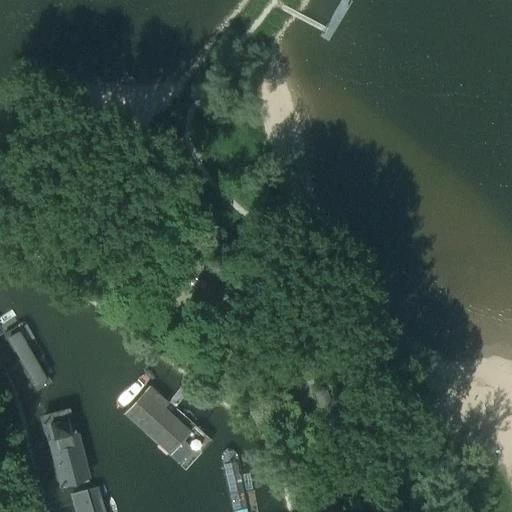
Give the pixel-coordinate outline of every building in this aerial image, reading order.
[(0,309),(19,293),(2,279),(0,278),(0,309)] [(16,393),(22,408),(78,391),(68,366),(59,348),(45,325),(31,306),(19,293),(0,309),(0,362),(8,376),(16,393)] [(312,354),(298,370),(307,377),(321,361),(312,354)] [(183,485),(242,420),(158,359),(106,416),(183,485)] [(334,412),(325,388),(314,392),(322,416),(334,412)] [(78,391),(22,408),(26,421),(32,446),(38,477),(45,496),(46,500),(107,485),(95,439),(78,391)] [(183,485),(203,511),(291,511),(290,488),(288,472),(282,457),(272,445),(247,424),(242,420),(183,485)] [(114,511),(107,485),(46,500),(49,511),(114,511)]
